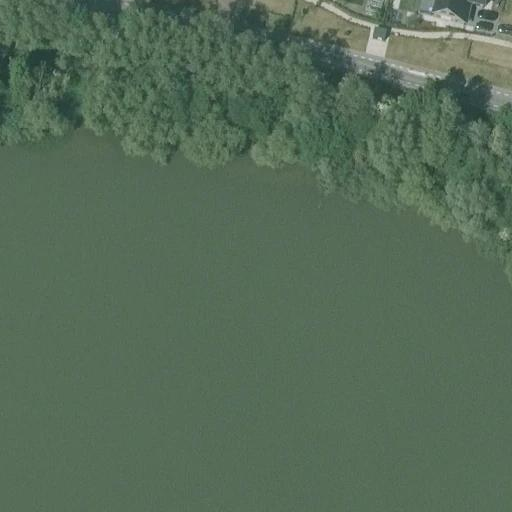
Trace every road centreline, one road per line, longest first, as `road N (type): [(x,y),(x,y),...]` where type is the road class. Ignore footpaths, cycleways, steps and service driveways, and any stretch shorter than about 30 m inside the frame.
road 1 (tertiary): [(511,107),(223,30)]
road 2 (tertiary): [(223,30),(70,0)]
